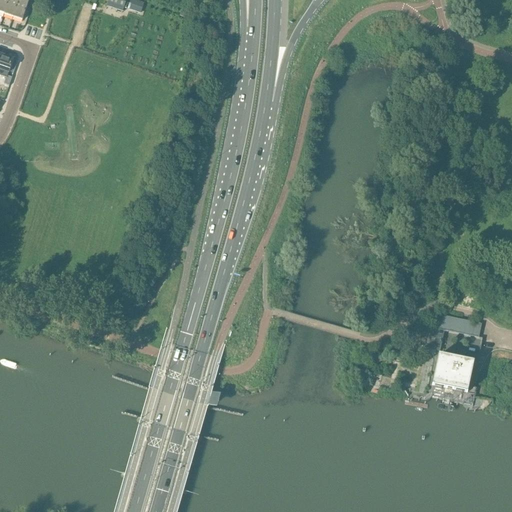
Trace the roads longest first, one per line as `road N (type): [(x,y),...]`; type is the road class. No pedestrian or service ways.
road 1 (primary): [(254,25),(231,167),(135,511)]
road 2 (primary): [(156,511),(265,104)]
road 3 (residential): [(0,137),(35,48),(0,36)]
road 4 (primary): [(265,104),(295,33),(322,0)]
